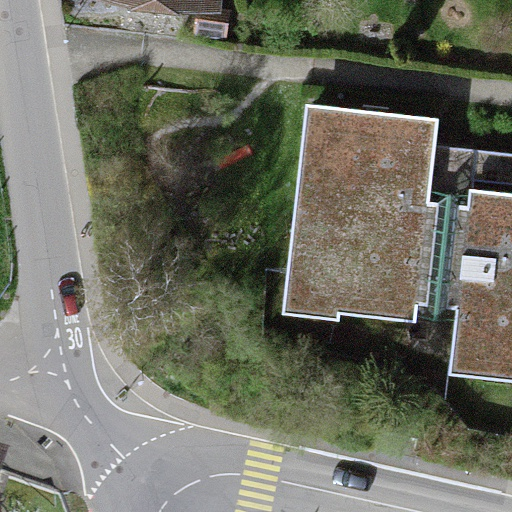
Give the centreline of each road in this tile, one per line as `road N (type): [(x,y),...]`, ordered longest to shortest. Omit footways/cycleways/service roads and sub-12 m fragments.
road 1 (residential): [(16,0),(65,350),(91,424)]
road 2 (residential): [(425,511),(262,475),(220,474),(192,479),(161,511)]
